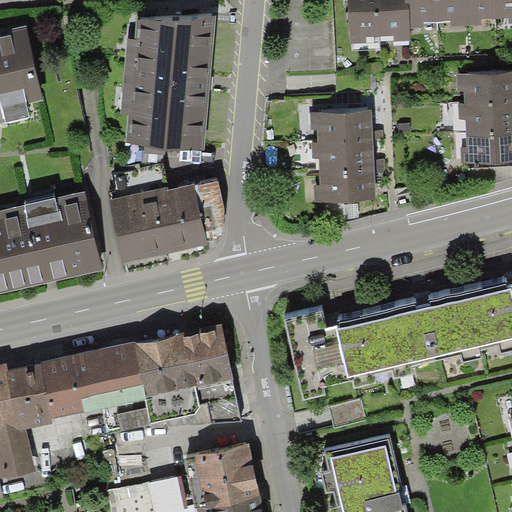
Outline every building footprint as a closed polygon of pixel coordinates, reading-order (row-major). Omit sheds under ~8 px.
[(511,0),(359,0),(361,41),(427,40),(427,24),(511,22),(511,0)] [(224,22),(149,16),(139,143),(214,149),(224,22)] [(31,25),(0,32),(0,116),(49,105),(31,25)] [(511,80),(463,81),(464,161),(511,161),(511,80)] [(381,106),(317,113),(326,197),(390,190),(381,106)] [(199,184),(126,198),(137,257),(210,243),(199,184)] [(98,190),(0,211),(0,291),(115,267),(98,190)] [(335,306),(296,315),(315,396),(354,387),(350,371),(511,335),(511,279),(338,318),(335,306)] [(0,425),(104,404),(108,424),(160,414),(160,417),(209,408),(204,384),(242,377),(232,329),(192,337),(146,346),(145,340),(50,359),(51,365),(17,372),(16,366),(0,368),(0,425)] [(365,400),(334,407),(338,424),(369,417),(365,400)] [(413,511),(397,439),(335,453),(348,511),(413,511)] [(192,454),(202,506),(261,497),(250,443),(192,454)] [(149,481),(107,490),(111,511),(170,511),(188,508),(182,476),(149,483),(149,481)] [(263,511),(261,497),(202,506),(203,511),(263,511)]
